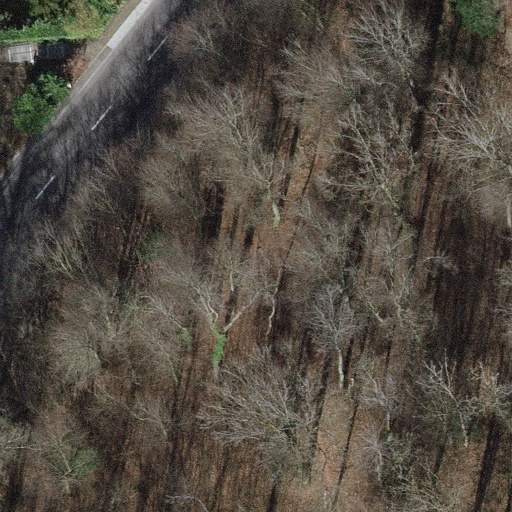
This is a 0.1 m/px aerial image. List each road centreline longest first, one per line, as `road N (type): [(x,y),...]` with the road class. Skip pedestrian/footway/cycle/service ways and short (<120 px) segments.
road 1 (track): [(360,0),(338,44),(308,222),(307,402),(323,511)]
road 2 (tertiary): [(196,0),(0,243)]
